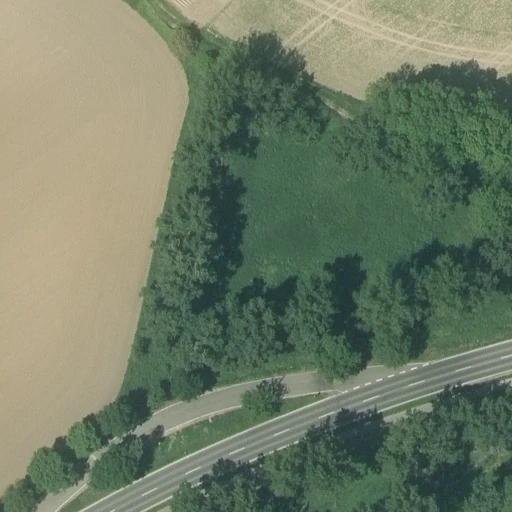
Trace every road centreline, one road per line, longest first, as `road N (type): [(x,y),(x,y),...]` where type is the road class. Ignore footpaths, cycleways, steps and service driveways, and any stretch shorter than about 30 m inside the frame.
road 1 (track): [(142,0),(233,80),(459,165),(511,234)]
road 2 (secondary): [(511,357),(296,428),(117,511)]
